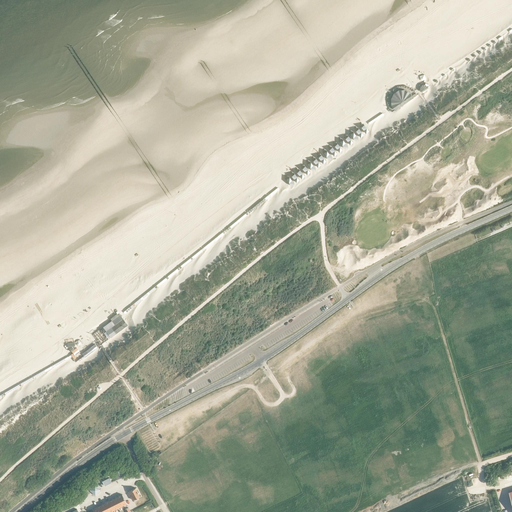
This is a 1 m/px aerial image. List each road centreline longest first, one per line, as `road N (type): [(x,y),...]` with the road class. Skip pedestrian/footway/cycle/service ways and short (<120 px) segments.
road 1 (secondary): [(122,434),(247,371),(409,257),(511,208)]
road 2 (secondary): [(19,511),(122,434)]
